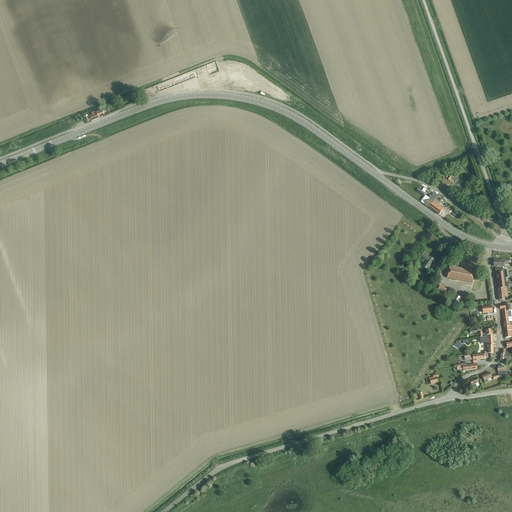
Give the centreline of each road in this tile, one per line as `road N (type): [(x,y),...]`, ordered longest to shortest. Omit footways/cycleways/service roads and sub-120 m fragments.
road 1 (secondary): [(489,246),(444,225),(295,117),(226,95),(162,100),(8,161)]
road 2 (unclassified): [(165,511),(219,468),(417,406)]
road 3 (unclassified): [(505,248),(422,0)]
road 4 (residential): [(445,400),(497,358),(496,302)]
